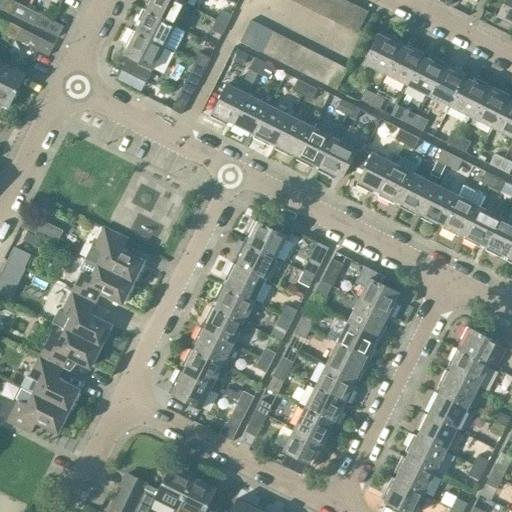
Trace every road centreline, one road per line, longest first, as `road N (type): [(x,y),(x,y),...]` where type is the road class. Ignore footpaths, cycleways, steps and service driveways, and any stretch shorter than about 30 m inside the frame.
road 1 (residential): [(123,408),(240,172)]
road 2 (residential): [(331,511),(448,279)]
road 3 (residential): [(448,279),(240,172)]
road 4 (residential): [(324,511),(123,408)]
road 5 (residential): [(240,172),(66,82)]
road 6 (residential): [(0,214),(66,82)]
road 7 (residential): [(511,55),(400,0)]
